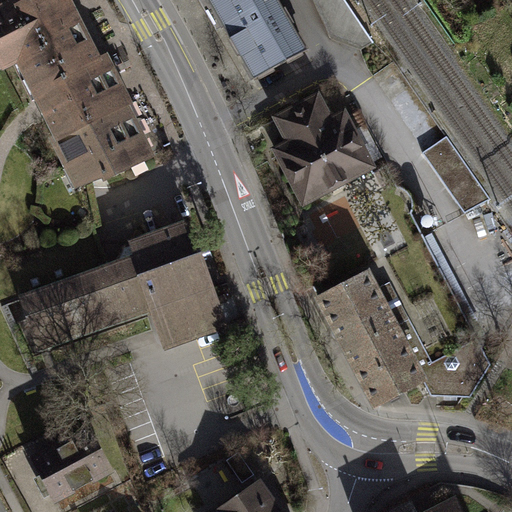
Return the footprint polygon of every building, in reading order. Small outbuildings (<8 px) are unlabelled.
[(0,0),(0,82),(13,76),(69,188),(141,152),(65,0),(0,0)] [(198,0),(203,7),(210,3),(215,12),(212,13),(238,57),(240,56),(254,80),(257,78),(259,81),(276,71),(274,69),(286,62),(288,66),(304,56),(303,53),(307,51),(292,26),(295,25),(281,0),(198,0)] [(290,142),(276,149),(304,203),(372,167),(344,114),(330,121),(318,97),(277,118),(290,142)] [(490,199),(447,136),(423,153),(466,213),(490,199)] [(129,256),(9,296),(26,346),(132,311),(149,363),(225,338),(184,214),(122,235),(129,256)] [(367,272),(320,296),(375,406),(424,381),(430,395),(470,396),(492,365),(479,341),(430,366),(389,285),(377,291),(367,272)] [(90,436),(24,471),(42,505),(108,470),(90,436)] [(273,511),(255,484),(212,511),(273,511)] [(416,511),(411,501),(391,511),(458,511),(452,498),(424,511),(416,511)]
